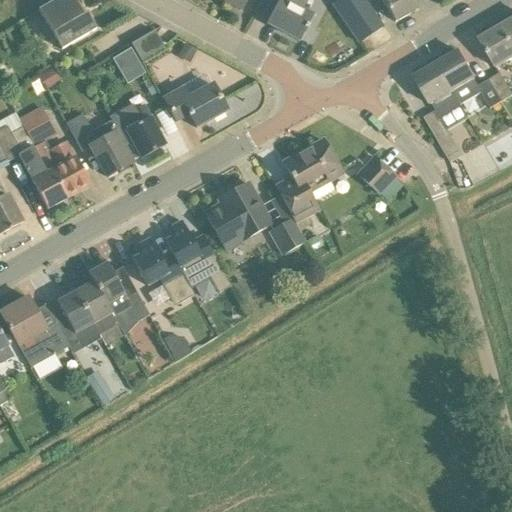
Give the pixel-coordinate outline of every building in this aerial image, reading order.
[(82,19),(70,0),(59,0),(37,14),(44,27),(41,30),(41,34),(46,41),(49,43),(53,42),(60,53),(95,33),(86,17),(82,19)] [(218,0),(240,12),(246,0),(218,0)] [(339,0),(333,6),(359,44),(382,28),(363,0),(339,0)] [(418,10),(411,0),(382,0),(395,23),(418,10)] [(290,38),(303,12),(280,1),(267,25),(290,38)] [(511,47),(511,21),(500,28),(511,47)] [(479,40),(497,70),(511,60),(511,47),(500,28),(479,40)] [(154,31),(131,43),(140,60),(163,49),(154,31)] [(191,62),(196,51),(184,45),(179,56),(191,62)] [(131,49),(117,57),(124,69),(137,61),(131,49)] [(461,107),(481,95),(490,110),(502,103),(489,81),(479,87),(458,52),(436,66),(461,107)] [(423,119),(447,159),(448,160),(460,153),(447,131),(468,119),(461,107),(436,66),(414,79),(431,107),(432,106),(435,111),(423,119)] [(47,90),(49,89),(61,82),(53,69),(40,77),(47,90)] [(511,96),(511,94),(500,74),(489,81),(502,103),(511,96)] [(195,130),(226,113),(211,86),(188,98),(183,88),(161,100),(175,126),(189,118),(195,130)] [(140,160),(164,147),(143,108),(133,114),(139,126),(125,133),(140,160)] [(41,109),(20,121),(24,127),(35,147),(32,148),(46,174),(52,171),(67,200),(88,189),(64,145),(50,153),(45,144),(56,137),(41,109)] [(107,177),(116,173),(116,174),(132,165),(109,123),(92,133),(82,116),(66,125),(81,154),(91,149),(107,179),(108,178),(107,177)] [(47,211),(67,200),(52,171),(46,174),(32,148),(35,147),(24,127),(11,135),(7,128),(0,131),(0,149),(7,163),(17,158),(47,211)] [(461,155),(474,183),(511,164),(511,131),(461,155)] [(302,198),(308,194),(329,183),(342,176),(323,143),(284,165),(292,180),(302,198)] [(375,159),(365,170),(358,177),(379,196),(395,178),(375,159)] [(275,190),(293,221),(295,225),(318,212),(313,202),(308,194),(302,198),(292,180),(275,190)] [(202,211),(226,252),(271,226),(247,185),(218,202),(202,211)] [(0,236),(22,224),(6,196),(0,198),(0,236)] [(306,244),(295,225),(293,221),(270,234),(283,257),(306,244)] [(223,273),(214,259),(202,237),(192,243),(181,223),(171,229),(175,237),(164,243),(171,255),(179,270),(182,276),(191,291),(223,273)] [(318,237),(308,242),(313,252),(323,247),(318,237)] [(182,276),(179,270),(171,255),(160,261),(149,241),(139,247),(143,255),(132,261),(147,288),(158,282),(162,288),(182,276)] [(106,265),(88,275),(91,280),(116,324),(123,337),(136,322),(148,316),(122,268),(111,275),(106,265)] [(87,287),(75,294),(98,334),(116,324),(91,280),(85,283),(87,287)] [(98,334),(75,294),(56,304),(55,301),(45,307),(68,349),(78,343),(81,350),(101,339),(98,334)] [(35,312),(28,299),(0,314),(0,316),(30,370),(68,349),(45,307),(35,312)] [(0,365),(13,359),(0,336),(0,365)] [(172,357),(176,363),(192,353),(184,339),(171,337),(165,341),(173,356),(172,357)] [(109,388),(96,396),(103,407),(116,399),(109,388)]
